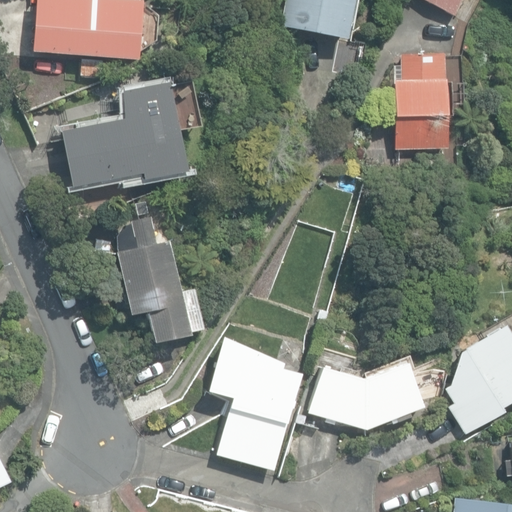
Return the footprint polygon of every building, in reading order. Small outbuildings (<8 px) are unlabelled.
[(34,0),(31,51),(137,60),(142,1),(134,0),(34,0)] [(283,0),(279,26),(345,39),(352,0),(283,0)] [(424,0),(453,16),(461,0),(424,0)] [(391,80),(393,149),(445,147),(444,137),(450,137),(449,81),(444,81),(443,54),(400,55),(401,80),(391,80)] [(72,76),(101,77),(102,58),(73,56),(72,76)] [(66,133),(76,189),(147,176),(148,182),(191,174),(173,84),(127,93),(127,120),(66,133)] [(146,310),(152,341),(187,333),(187,331),(200,328),(191,288),(178,291),(166,240),(157,242),(151,215),(130,220),(131,223),(122,224),(117,236),(119,250),(115,251),(129,314),(146,310)] [(446,405),(459,428),(511,396),(511,342),(501,323),(455,350),(447,385),(442,388),(450,403),(446,405)] [(214,453),(272,469),(299,373),(280,367),(281,361),(221,335),(206,390),(230,397),(214,453)] [(294,422),(321,430),(324,422),(333,425),(334,420),(364,430),(421,406),(403,361),(363,378),(319,365),(306,407),(299,405),(294,422)] [(511,473),(511,483),(511,440),(507,441),(509,459),(503,460),(504,474),(511,473)] [(511,511),(511,503),(454,497),(452,511),(511,511)]
